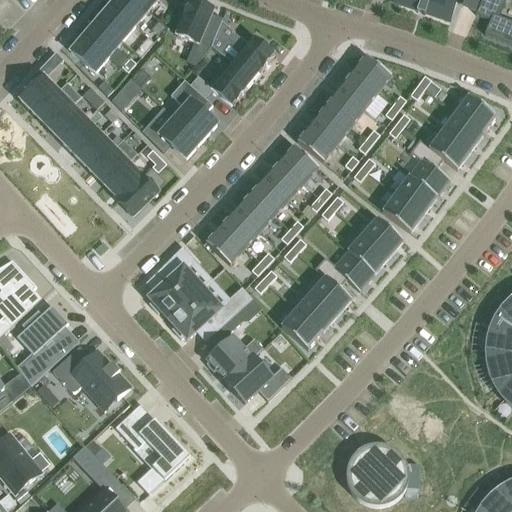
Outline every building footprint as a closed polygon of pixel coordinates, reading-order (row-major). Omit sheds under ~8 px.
[(131,0),(117,0),(110,8),(135,29),(148,14),(131,0)] [(131,0),(148,14),(160,0),(131,0)] [(396,0),(395,5),(417,12),(417,14),(418,15),(419,13),(424,15),(424,16),(425,17),(426,15),(444,22),(447,11),(453,13),(457,0),(396,0)] [(511,24),(499,19),(506,0),(482,0),(476,17),(490,23),(484,37),(511,47),(511,24)] [(183,24),(177,38),(198,47),(213,12),(192,3),(191,5),(189,5),(182,23),(183,24)] [(110,8),(97,23),(122,45),(135,29),(110,8)] [(97,23),(84,38),(109,60),(122,45),(97,23)] [(221,25),(211,49),(234,68),(252,83),(259,74),(260,75),(273,60),(272,59),(273,57),(255,42),(244,55),(229,42),(234,37),(234,36),(221,25)] [(158,26),(151,34),(158,40),(165,31),(158,26)] [(84,38),(71,54),(96,76),(109,60),(84,38)] [(143,46),(135,55),(141,61),(150,51),(143,46)] [(365,60),(352,77),(377,96),(390,80),(391,80),(392,79),(366,58),(365,59),(365,60)] [(130,62),(122,71),(128,76),(136,67),(130,62)] [(234,68),(213,93),(231,108),(233,106),(234,107),(247,92),(245,91),(252,83),(234,68)] [(144,73),(135,84),(142,91),(152,80),(144,73)] [(29,94),(20,102),(35,117),(58,94),(46,81),(38,74),(24,89),(29,94)] [(377,96),(352,77),(339,94),(364,113),(377,96)] [(425,79),(418,89),(424,94),(431,84),(425,79)] [(105,83),(98,90),(107,99),(114,93),(105,83)] [(132,83),(114,105),(124,114),(143,92),(142,91),(135,84),(132,83)] [(424,94),(418,89),(410,99),(417,103),(424,94)] [(93,91),(84,99),(99,113),(106,106),(93,91)] [(58,94),(35,117),(49,131),(72,109),(58,94)] [(350,130),(364,113),(339,94),(325,111),(350,130)] [(400,99),(393,109),(399,114),(406,104),(400,99)] [(469,99),(455,117),(484,138),(497,120),(469,99)] [(190,104),(175,121),(202,144),(217,128),(190,104)] [(72,109),(49,131),(63,146),(86,123),(72,109)] [(399,114),(393,109),(385,118),(392,123),(399,114)] [(111,111),(105,118),(112,125),(119,119),(111,111)] [(325,111),(312,127),(337,147),(350,130),(325,111)] [(404,117),(396,127),(403,132),(410,122),(404,117)] [(484,138),(455,117),(442,134),(471,155),(483,138),(483,139),(484,138)] [(175,121),(160,137),(187,161),(202,144),(175,121)] [(86,123),(63,146),(77,160),(100,137),(86,123)] [(337,147),(312,127),(299,144),(298,144),(297,145),(324,166),(325,165),(324,164),(337,147)] [(403,132),(396,127),(389,136),(396,141),(403,132)] [(366,143),(372,148),(380,138),(374,133),(366,143)] [(471,155),(442,134),(430,151),(429,152),(444,163),(443,163),(457,173),(471,155)] [(100,137),(77,160),(91,174),(114,151),(109,146),(100,137)] [(118,138),(109,146),(114,151),(122,143),(118,138)] [(115,151),(91,174),(105,189),(129,166),(137,157),(123,143),(115,151)] [(365,157),(372,148),(366,143),(358,152),(365,157)] [(409,180),(437,201),(450,182),(437,172),(443,163),(444,163),(429,152),(430,151),(420,143),(410,156),(421,164),(409,180)] [(294,150),(280,166),(303,187),(318,172),(319,172),(294,149),(293,149),(294,150)] [(153,153),(147,159),(155,167),(161,162),(153,153)] [(351,174),(359,165),(352,159),(345,169),(351,174)] [(155,167),(153,170),(158,176),(167,168),(161,162),(155,167)] [(361,171),(368,176),(375,167),(369,162),(361,171)] [(129,166),(105,189),(119,203),(143,180),(129,166)] [(303,187),(280,166),(265,182),(289,203),(303,187)] [(360,185),(368,176),(361,171),(354,180),(360,185)] [(120,204),(119,205),(133,219),(158,194),(144,179),(143,180),(119,203),(120,204)] [(437,201),(409,180),(396,197),(424,218),(437,201)] [(251,198),(274,219),(289,203),(265,182),(251,198)] [(318,201),(324,206),(332,197),(326,192),(318,201)] [(424,218),(396,197),(383,215),(411,236),(424,218)] [(259,235),(274,219),(251,198),(236,214),(259,235)] [(329,209),(336,214),(343,205),(337,200),(329,209)] [(316,215),(324,206),(318,201),(310,210),(316,215)] [(328,223),(336,214),(329,209),(322,218),(328,223)] [(221,230),(245,251),(259,235),(236,214),(221,230)] [(363,238),(389,261),(404,244),(377,221),(363,238)] [(297,224),(289,233),(295,239),(303,230),(297,224)] [(231,267),(245,251),(221,230),(207,245),(206,245),(205,246),(230,268),(231,267)] [(295,239),(289,233),(281,242),(287,248),(295,239)] [(375,277),(389,261),(363,238),(348,254),(375,277)] [(300,242),(292,251),(298,256),(306,248),(300,242)] [(169,282),(149,301),(152,304),(149,307),(158,317),(161,314),(168,322),(203,291),(185,271),(195,262),(183,249),(160,272),(169,282)] [(298,256),(292,251),(284,260),(290,265),(298,256)] [(315,273),(325,281),(325,280),(339,292),(347,283),(360,294),(375,277),(348,254),(335,269),(326,261),(315,273)] [(268,256),(260,265),(266,271),(274,262),(268,256)] [(12,264),(0,271),(0,295),(8,304),(0,311),(0,316),(3,320),(0,322),(0,339),(4,336),(42,302),(33,293),(37,290),(12,264)] [(266,271),(260,265),(252,274),(258,279),(266,271)] [(271,274),(263,283),(269,288),(277,279),(271,274)] [(325,280),(325,281),(311,297),(337,320),(352,303),(339,292),(325,280)] [(269,288),(263,283),(254,291),(260,297),(269,288)] [(203,291),(168,322),(175,329),(172,332),(181,342),(184,340),(187,343),(196,335),(211,322),(220,332),(233,320),(235,318),(253,302),(242,290),(220,310),(203,291)] [(323,336),(337,320),(311,297),(297,313),(323,336)] [(503,311),(498,318),(511,326),(511,301),(511,302),(503,311)] [(31,356),(17,369),(31,389),(80,345),(79,344),(73,349),(60,335),(66,329),(69,327),(52,309),(42,318),(38,314),(22,328),(26,332),(40,348),(31,356)] [(323,336),(297,313),(282,330),(308,353),(323,336)] [(220,332),(227,339),(242,325),(235,318),(233,320),(220,332)] [(496,320),(492,329),(511,336),(511,326),(498,318),(497,320),(496,320)] [(488,343),(487,350),(511,350),(511,336),(492,329),(491,331),(488,343)] [(4,336),(0,339),(0,345),(7,355),(13,350),(4,336)] [(209,365),(206,367),(214,375),(216,373),(226,383),(226,384),(253,359),(254,360),(263,351),(254,342),(244,351),(233,339),(207,363),(209,365)] [(80,350),(53,374),(64,386),(72,394),(73,395),(74,395),(75,395),(76,394),(82,389),(102,411),(114,399),(118,402),(131,391),(118,376),(120,375),(112,366),(110,368),(97,354),(90,361),(80,350)] [(511,350),(487,350),(487,354),(488,367),(490,377),(491,378),(495,389),(511,374),(511,350)] [(226,383),(225,384),(245,406),(259,393),(268,402),(267,403),(268,404),(291,380),(282,370),(272,380),(254,360),(253,359),(226,384),(226,383)] [(392,413),(444,467),(476,437),(406,363),(342,423),(360,442),(392,413)] [(511,374),(495,389),(496,391),(502,399),(510,408),(511,408),(511,374)] [(0,393),(3,391),(12,404),(31,390),(31,389),(22,377),(5,390),(0,383),(0,393)] [(240,458),(173,387),(155,405),(180,432),(190,423),(206,440),(197,448),(222,475),(240,458)] [(50,396),(43,403),(50,411),(58,404),(50,396)] [(141,407),(115,431),(137,454),(145,446),(160,462),(152,470),(137,485),(149,498),(164,483),(165,484),(184,466),(184,465),(190,459),(180,449),(180,448),(155,422),(154,423),(146,430),(133,416),(141,409),(142,408),(141,407)] [(0,445),(0,478),(15,497),(25,490),(41,476),(40,474),(48,468),(40,457),(31,464),(10,437),(0,445)] [(94,443),(87,450),(93,457),(101,451),(94,443)] [(368,449),(348,468),(356,489),(366,500),(396,500),(404,478),(402,454),(389,445),(368,449)] [(337,447),(301,476),(312,489),(348,460),(337,447)] [(441,467),(408,499),(419,511),(453,480),(441,467)] [(105,494),(85,511),(123,511),(111,498),(122,488),(104,469),(92,480),(105,494)] [(511,485),(511,486),(500,492),(511,508),(511,485)] [(15,497),(14,499),(20,506),(30,497),(25,490),(15,497)] [(483,508),(480,511),(511,511),(511,508),(500,492),(491,499),(483,508)] [(9,497),(0,504),(0,506),(4,511),(10,511),(17,507),(9,497)]
